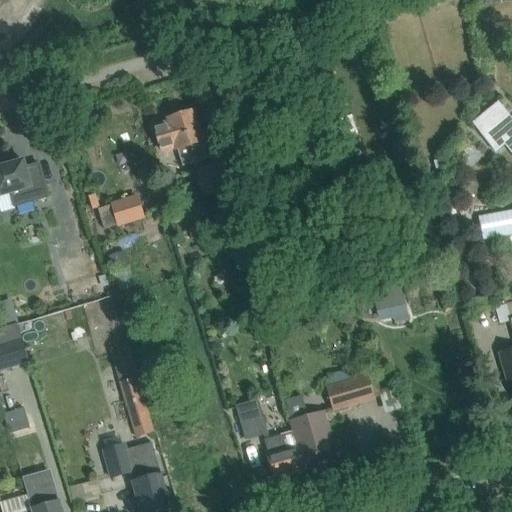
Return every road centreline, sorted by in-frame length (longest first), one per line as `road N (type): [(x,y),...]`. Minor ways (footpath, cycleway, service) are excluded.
road 1 (unclassified): [(0,99),(358,0)]
road 2 (unclassified): [(350,511),(511,463)]
